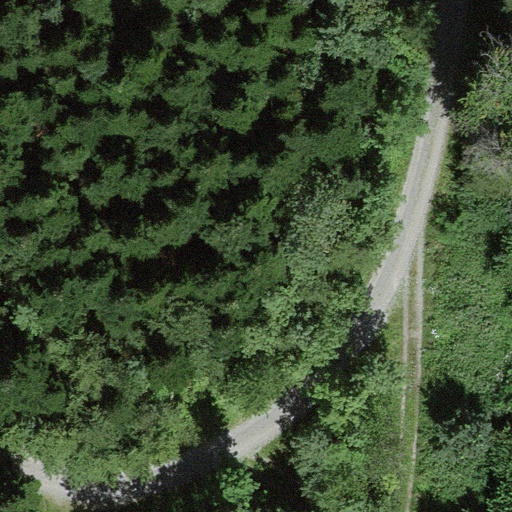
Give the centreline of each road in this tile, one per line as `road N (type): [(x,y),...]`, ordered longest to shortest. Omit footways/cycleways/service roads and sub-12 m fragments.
road 1 (track): [(453,0),(408,233),(325,369),(230,448)]
road 2 (track): [(408,233),(419,293),(406,511)]
road 3 (track): [(230,448),(144,483),(91,490)]
